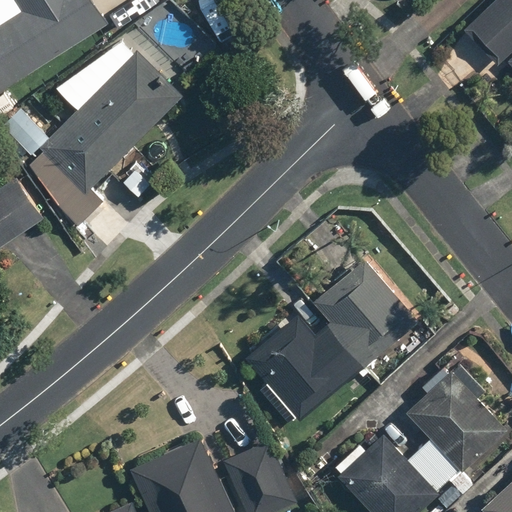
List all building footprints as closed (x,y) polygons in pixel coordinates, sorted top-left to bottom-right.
[(0,89),(115,13),(106,0),(18,0),(20,2),(0,15),(0,89)] [(511,0),(490,0),(460,29),(495,66),(503,57),(511,66),(511,0)] [(85,109),(23,167),(76,224),(129,174),(116,161),(184,97),(125,34),(61,84),(85,109)] [(0,243),(53,207),(28,174),(13,185),(10,180),(0,187),(0,271),(5,268),(0,261),(0,243)] [(321,329),(301,307),(249,352),(306,417),(425,314),(368,248),(340,273),(318,292),(338,314),(321,329)] [(415,454),(388,425),(371,441),(367,436),(340,461),(387,511),(420,511),(439,494),(451,507),(482,478),(470,465),(511,426),(511,418),(457,360),(411,403),(438,432),(415,454)] [(245,511),(211,429),(138,459),(160,511),(245,511)] [(278,432),(229,454),(255,511),(273,511),(307,497),(278,432)] [(511,511),(511,478),(488,501),(498,511),(511,511)] [(146,511),(139,494),(98,511),(73,511),(71,507),(59,511),(146,511)]
